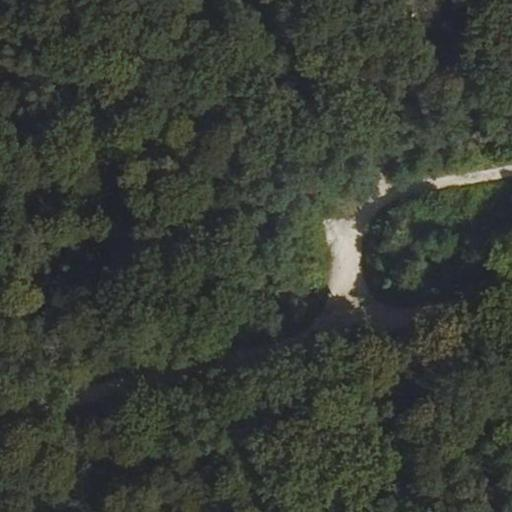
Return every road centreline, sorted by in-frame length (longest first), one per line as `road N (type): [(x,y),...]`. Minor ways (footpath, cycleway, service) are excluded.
road 1 (track): [(0,413),(352,329),(346,254),(380,199)]
road 2 (track): [(352,329),(511,292)]
road 3 (track): [(380,199),(511,172)]
